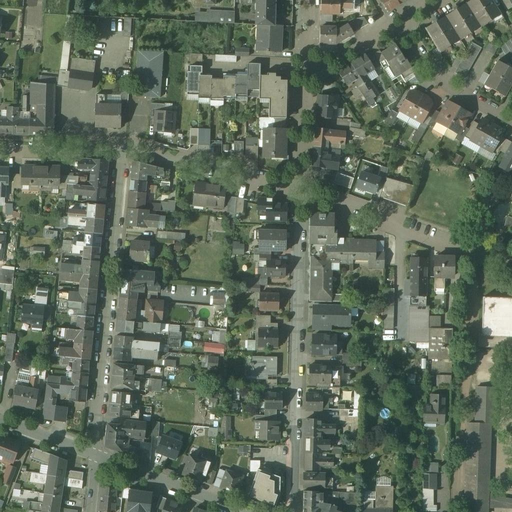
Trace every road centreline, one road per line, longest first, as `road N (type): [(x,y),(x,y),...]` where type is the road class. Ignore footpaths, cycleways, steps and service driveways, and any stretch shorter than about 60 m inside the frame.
road 1 (residential): [(90,457),(121,146)]
road 2 (residential): [(295,511),(299,202)]
road 3 (residential): [(308,194),(511,263)]
road 4 (residential): [(121,146),(291,189)]
road 5 (residential): [(98,460),(242,511)]
road 6 (residential): [(511,120),(441,78),(399,23)]
road 7 (residential): [(0,145),(121,146)]
